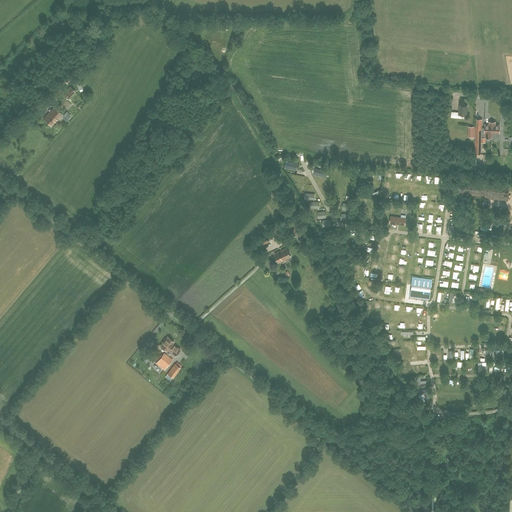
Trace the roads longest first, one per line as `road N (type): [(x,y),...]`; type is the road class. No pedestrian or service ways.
road 1 (unclassified): [(426,511),(0,181)]
road 2 (track): [(431,345),(504,342),(508,315),(375,298),(337,232),(342,225),(444,238)]
